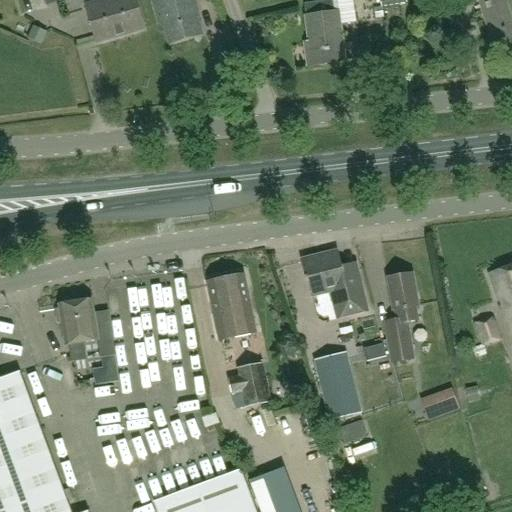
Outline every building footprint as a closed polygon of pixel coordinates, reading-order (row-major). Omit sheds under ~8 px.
[(45,0),(47,6),(65,0),(82,0),(95,43),(143,29),(134,0),(111,0),(104,2),(103,0),(45,0)] [(154,0),(155,3),(153,4),(160,30),(165,28),(170,47),(201,38),(194,14),(197,13),(193,0),(154,0)] [(481,0),(478,1),(494,52),(511,46),(511,24),(504,0),(481,0)] [(329,1),(305,4),(306,17),(305,17),(308,43),(304,44),(307,68),(341,64),(338,41),(342,41),(338,13),(330,14),(329,1)] [(302,261),(312,297),(330,292),(337,319),(367,311),(355,264),(340,268),(336,252),(302,261)] [(511,266),(491,273),(502,306),(501,306),(511,338),(511,266)] [(395,311),(398,329),(386,332),(392,363),(414,359),(408,322),(418,320),(416,307),(419,307),(413,273),(387,278),(393,311),(395,311)] [(244,276),(207,283),(218,341),(255,333),(244,276)] [(181,279),(182,299),(192,298),(190,279),(181,279)] [(183,359),(177,285),(156,287),(162,361),(183,359)] [(162,371),(155,315),(150,315),(147,290),(136,291),(139,318),(134,318),(142,373),(162,371)] [(124,294),(112,295),(123,374),(135,372),(127,320),(128,320),(124,294)] [(57,308),(59,325),(63,325),(66,346),(71,345),(73,361),(85,359),(83,343),(98,341),(101,357),(116,355),(109,309),(95,311),(93,298),(60,303),(60,308),(57,308)] [(186,306),(187,327),(196,326),(195,306),(186,306)] [(0,331),(8,340),(22,327),(11,316),(0,325),(0,331)] [(499,339),(492,318),(475,323),(482,345),(499,339)] [(193,357),(204,355),(201,328),(189,330),(193,357)] [(330,419),(361,412),(354,385),(347,354),(315,362),(330,419)] [(196,384),(205,384),(206,363),(196,363),(196,384)] [(72,391),(83,387),(75,364),(64,367),(72,391)] [(242,393),(245,409),(271,404),(263,364),(238,369),(239,377),(229,379),(232,395),(242,393)] [(105,457),(161,469),(163,457),(151,455),(153,443),(127,438),(128,434),(156,440),(160,419),(137,414),(140,397),(117,392),(120,374),(102,370),(95,402),(112,405),(109,415),(102,414),(99,427),(111,430),(105,457)] [(0,511),(87,511),(86,511),(70,511),(19,373),(0,379),(0,511)] [(38,403),(49,399),(42,379),(30,383),(38,403)] [(477,387),(466,390),(469,402),(479,399),(477,387)] [(451,389),(421,401),(428,421),(459,410),(451,389)] [(143,410),(163,416),(166,403),(147,398),(143,410)] [(216,414),(202,419),(205,429),(219,424),(216,414)] [(353,447),(374,439),(366,418),(345,426),(353,447)] [(94,495),(106,492),(100,465),(88,468),(94,495)] [(255,511),(240,469),(154,501),(157,511),(255,511)]
